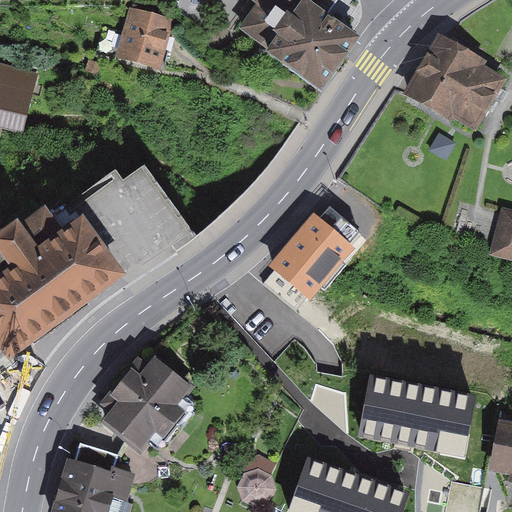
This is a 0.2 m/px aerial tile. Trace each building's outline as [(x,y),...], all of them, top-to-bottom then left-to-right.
[(319,0),(257,0),(289,22),(269,50),(320,86),(355,36),(314,8),(319,0)] [(171,20),(136,11),(124,58),(159,67),(171,20)] [(481,63),(443,40),(410,94),(449,117),(453,112),(475,125),(502,80),(479,66),(481,63)] [(0,123),(20,128),(32,81),(0,72),(0,123)] [(0,239),(0,337),(10,351),(120,274),(81,219),(62,233),(44,208),(0,239)] [(511,213),(506,212),(495,252),(511,256),(511,213)] [(316,219),(276,265),(309,295),(350,249),(316,219)] [(190,387),(156,360),(144,374),(138,369),(116,396),(122,401),(107,419),(140,447),(156,428),(162,433),(180,411),(174,406),(190,387)] [(395,436),(321,401),(286,473),(308,484),(312,476),(347,493),(357,471),(391,487),(408,453),(391,444),(395,436)] [(511,425),(502,424),(493,468),(511,471),(511,425)] [(111,475),(69,462),(54,511),(107,511),(113,496),(125,500),(133,476),(112,470),(111,475)] [(273,465),(242,466),(243,508),(275,507),(273,465)]
